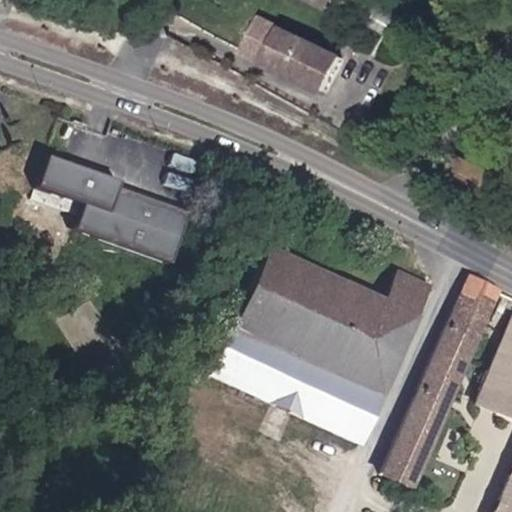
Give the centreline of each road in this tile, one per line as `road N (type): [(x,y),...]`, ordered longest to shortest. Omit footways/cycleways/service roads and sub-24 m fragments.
road 1 (unknown): [(94,92),(111,39),(141,34),(496,194)]
road 2 (primary): [(288,156),(205,109),(0,35)]
road 3 (primary): [(0,58),(288,156)]
road 4 (track): [(456,243),(336,511)]
road 5 (primary): [(288,156),(511,271)]
